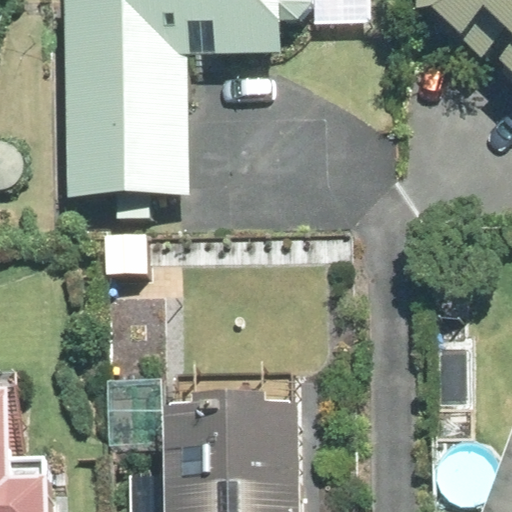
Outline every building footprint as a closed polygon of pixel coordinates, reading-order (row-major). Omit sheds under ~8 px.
[(87,0),(87,2),(79,2),(79,205),(200,205),(201,68),(300,68),(300,34),(316,35),(328,20),(328,0),(87,0)] [(511,0),(436,0),(436,26),(455,27),(502,75),(511,65),(511,0)] [(132,246),(112,247),(113,272),(131,272),(132,246)] [(0,511),(73,511),(73,499),(65,500),(64,468),(36,469),(35,389),(0,388),(0,511)] [(191,430),(188,430),(188,511),(327,511),(326,428),(311,428),(310,388),(191,389),(191,430)] [(174,390),(117,390),(118,457),(175,455),(174,390)]
